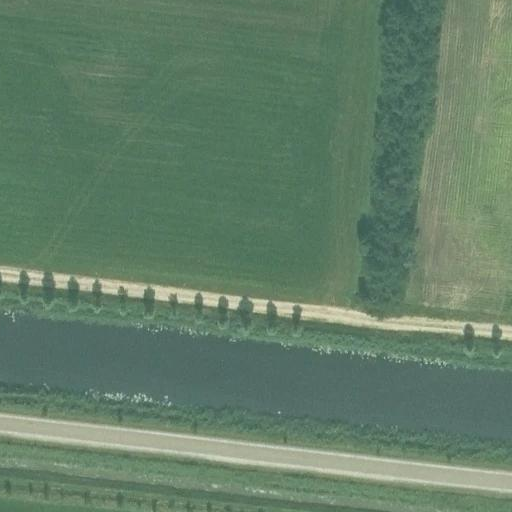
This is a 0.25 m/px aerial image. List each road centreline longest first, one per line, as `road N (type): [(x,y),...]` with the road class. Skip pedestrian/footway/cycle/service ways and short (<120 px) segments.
road 1 (unclassified): [(511,485),(0,426)]
road 2 (track): [(0,276),(511,334)]
